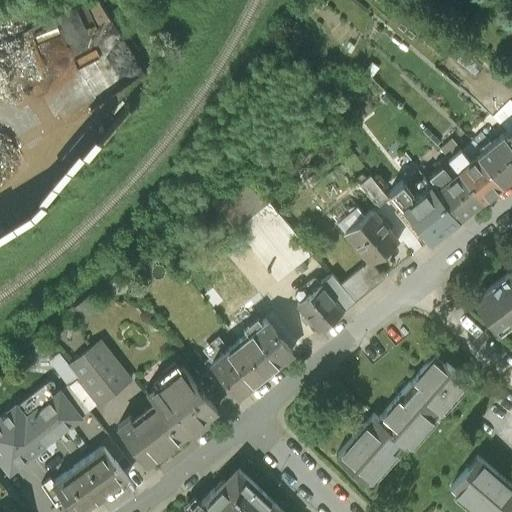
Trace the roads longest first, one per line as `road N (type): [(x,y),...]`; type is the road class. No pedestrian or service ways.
road 1 (residential): [(249,423),(412,288)]
road 2 (residential): [(133,511),(249,423)]
road 3 (residential): [(412,288),(511,373)]
road 4 (residential): [(249,423),(341,511)]
road 5 (residential): [(412,288),(511,211)]
